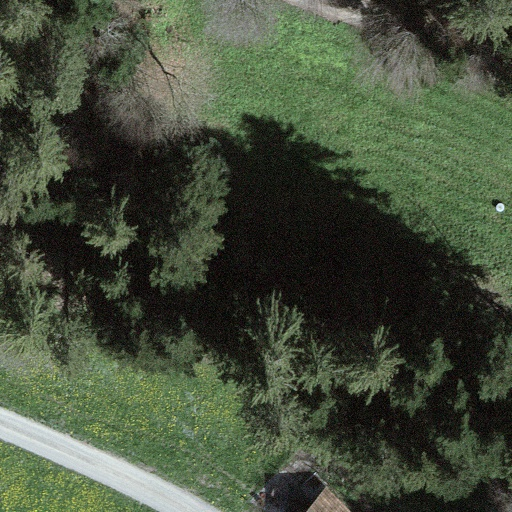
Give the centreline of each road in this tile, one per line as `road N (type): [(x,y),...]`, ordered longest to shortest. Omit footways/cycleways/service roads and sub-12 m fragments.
road 1 (track): [(281,0),(511,94)]
road 2 (track): [(190,511),(0,424)]
